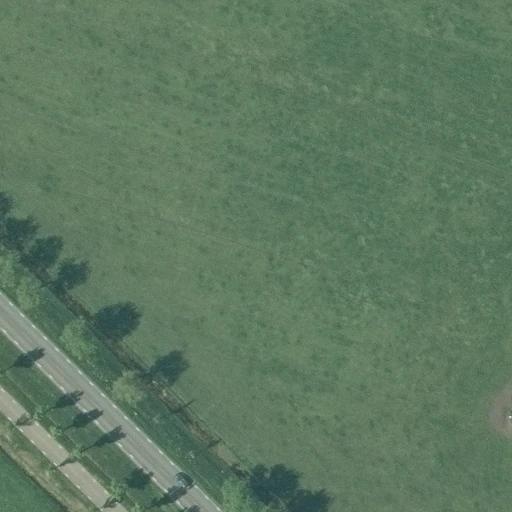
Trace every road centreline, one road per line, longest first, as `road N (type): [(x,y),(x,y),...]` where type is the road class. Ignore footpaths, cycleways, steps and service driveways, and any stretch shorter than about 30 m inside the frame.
road 1 (primary): [(204,511),(0,309)]
road 2 (unclassified): [(0,399),(114,511)]
